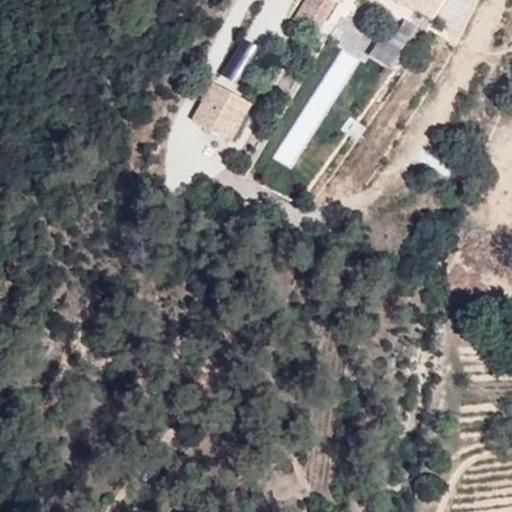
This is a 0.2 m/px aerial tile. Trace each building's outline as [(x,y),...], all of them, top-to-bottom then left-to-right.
[(301,0),(291,18),(291,20),(315,33),(332,1),(341,6),(344,0),(301,0)] [(397,0),(433,20),(444,0),(397,0)] [(231,79),(245,89),(269,59),(255,48),(231,79)] [(248,105),(210,85),(193,120),(230,139),(248,105)] [(259,110),(248,105),(236,129),(247,135),(259,110)]
